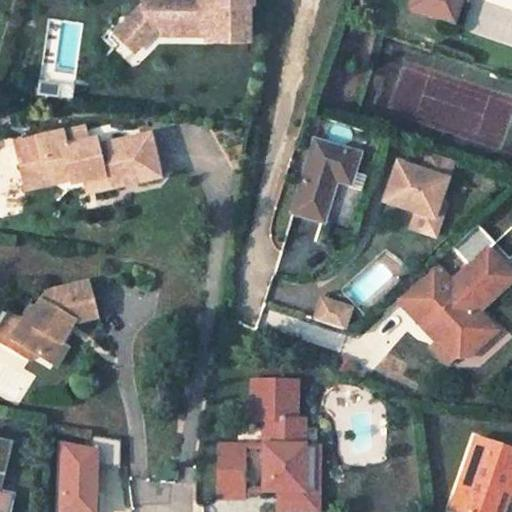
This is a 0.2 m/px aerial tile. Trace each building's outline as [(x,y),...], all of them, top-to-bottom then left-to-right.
[(245,37),(245,0),(249,0),(139,0),(140,7),(123,25),(143,43),(158,26),(160,26),(160,31),(204,30),(204,36),(204,38),(245,37)] [(411,0),(408,10),(448,23),(457,2),(451,0),(411,0)] [(143,43),(123,25),(114,35),(134,52),(143,43)] [(75,181),(102,174),(104,180),(137,172),(139,182),(163,177),(152,133),(99,144),(97,137),(86,138),(83,127),(19,142),(25,171),(46,167),(48,178),(72,172),(75,181)] [(349,161),(304,147),(281,220),(314,232),(328,185),(340,189),(349,161)] [(429,222),(449,164),(424,156),(418,175),(393,166),(380,206),(429,222)] [(419,319),(441,342),(432,351),(446,366),(467,347),(484,348),(497,334),(479,315),(479,305),(492,292),(469,270),(452,286),(431,264),(391,300),(414,324),(419,319)] [(24,325),(13,340),(35,356),(48,365),(71,334),(68,332),(73,325),(76,327),(79,329),(98,324),(89,288),(48,298),(37,314),(34,311),(24,325)] [(315,297),(310,321),(344,327),(348,303),(315,297)] [(13,340),(24,325),(11,316),(0,331),(0,340),(30,363),(35,356),(13,340)] [(71,334),(76,327),(73,325),(68,332),(71,334)] [(302,451),(303,420),(296,420),(297,389),(255,387),(254,426),(264,425),(261,495),(275,496),(300,497),(302,451)] [(511,500),(511,455),(475,442),(448,511),(491,511),(497,496),(511,502),(511,500)] [(217,445),(216,498),(242,499),(243,446),(217,445)] [(274,511),(315,511),(319,452),(302,451),(300,497),(275,496),(274,511)] [(507,511),(511,502),(497,496),(491,511),(507,511)]
